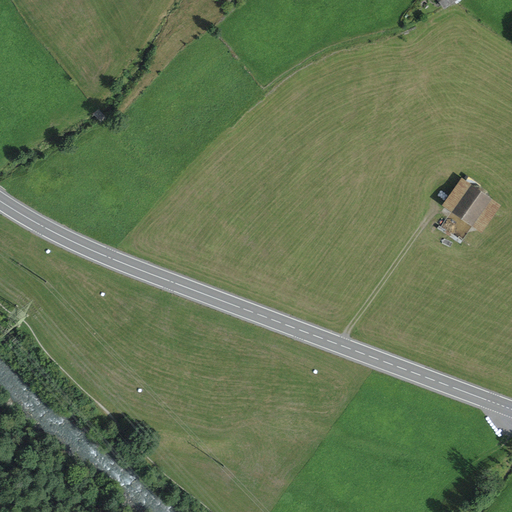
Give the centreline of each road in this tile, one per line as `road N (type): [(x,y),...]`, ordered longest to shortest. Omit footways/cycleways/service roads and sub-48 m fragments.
road 1 (secondary): [(0,201),(113,259),(511,409)]
road 2 (track): [(338,344),(428,217)]
